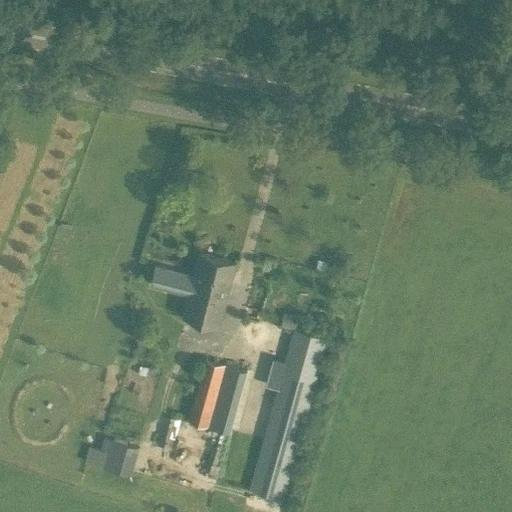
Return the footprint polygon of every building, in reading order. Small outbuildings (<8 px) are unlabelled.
[(418,102),(433,103),(433,85),(418,85),(418,102)] [(488,119),(488,105),(466,106),(467,120),(488,119)] [(155,263),(150,285),(188,296),(183,316),(220,325),(236,260),(200,251),(194,273),(155,263)] [(280,323),(293,326),(296,314),(283,310),(280,323)] [(283,498),(327,337),(294,328),(249,489),(283,498)] [(193,398),(188,419),(230,432),(246,369),(205,357),(193,398)] [(104,436),(101,447),(89,444),(84,462),(97,465),(132,474),(139,445),(104,436)]
